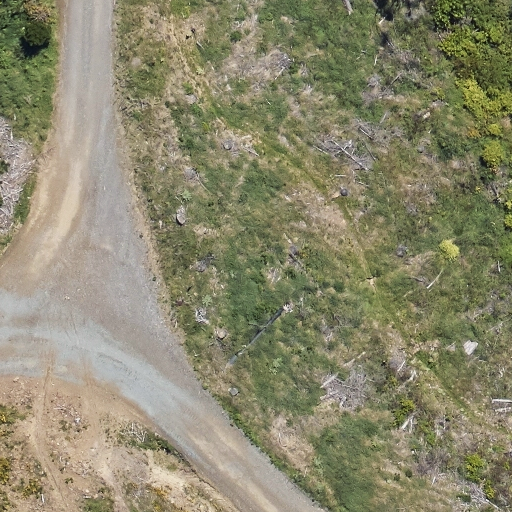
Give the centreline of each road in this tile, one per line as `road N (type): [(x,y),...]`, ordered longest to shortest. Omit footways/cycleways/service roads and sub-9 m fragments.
road 1 (track): [(0,412),(228,511)]
road 2 (track): [(0,176),(27,0)]
